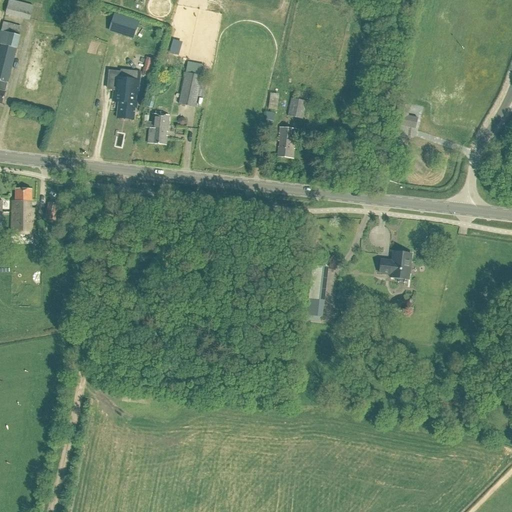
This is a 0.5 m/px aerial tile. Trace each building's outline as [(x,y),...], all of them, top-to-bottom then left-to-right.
[(25,4),(22,18),(30,19),(33,6),(25,4)] [(114,13),(108,32),(133,40),(139,22),(114,13)] [(0,31),(19,36),(22,27),(3,22),(0,31)] [(142,24),(140,36),(157,38),(159,26),(142,24)] [(0,44),(16,49),(19,36),(0,31),(0,32),(0,44)] [(54,96),(69,41),(53,37),(38,91),(54,96)] [(176,55),(180,42),(173,40),(169,53),(176,55)] [(0,44),(0,104),(2,105),(16,49),(0,44)] [(149,78),(154,60),(147,58),(142,76),(149,78)] [(132,59),(130,70),(139,72),(142,61),(132,59)] [(186,72),(198,73),(198,64),(186,64),(186,72)] [(114,101),(118,102),(116,119),(133,121),(134,109),(136,109),(137,100),(136,100),(136,95),(138,95),(139,80),(120,78),(121,72),(110,71),(108,89),(115,90),(114,101)] [(186,73),(179,105),(194,108),(201,76),(186,73)] [(268,98),(268,107),(276,107),(277,98),(268,98)] [(291,99),(288,116),(302,119),(305,102),(291,99)] [(415,129),(417,118),(407,116),(410,107),(399,104),(395,124),(415,129)] [(266,112),(265,120),(273,122),(275,114),(266,112)] [(166,145),(168,117),(152,115),(151,129),(149,129),(147,144),(166,145)] [(293,159),(296,129),(279,128),(276,158),(293,159)] [(32,210),(33,190),(17,190),(16,202),(13,202),(12,236),(35,236),(36,210),(32,210)] [(48,203),(45,218),(55,221),(58,205),(48,203)] [(380,261),(378,274),(390,275),(389,278),(408,280),(409,275),(410,274),(410,270),(409,269),(411,254),(393,252),(392,262),(380,261)] [(312,266),(308,299),(312,300),(322,301),(324,301),(328,267),(325,267),(312,266)]
